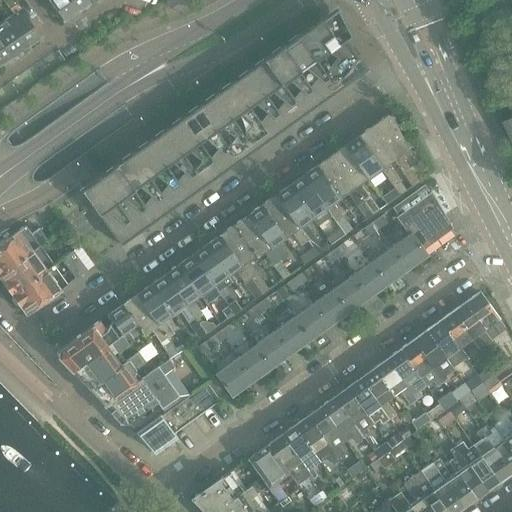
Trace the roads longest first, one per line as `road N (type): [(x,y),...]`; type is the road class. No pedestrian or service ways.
road 1 (residential): [(428,68),(362,102),(30,344),(75,397),(73,418),(155,497)]
road 2 (residential): [(508,242),(155,497)]
road 3 (secondary): [(508,242),(428,68)]
road 4 (residential): [(0,180),(153,73)]
road 5 (residential): [(153,73),(202,64),(307,0)]
